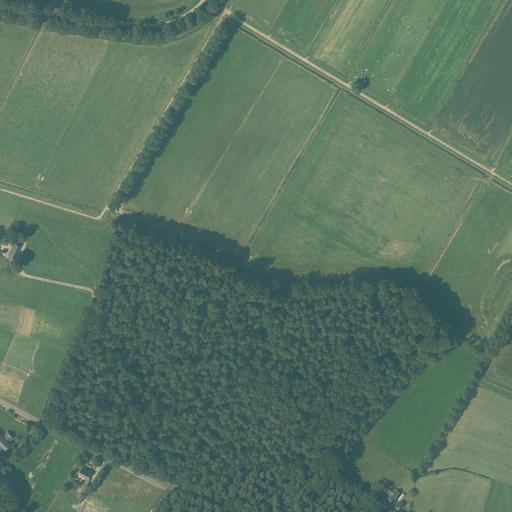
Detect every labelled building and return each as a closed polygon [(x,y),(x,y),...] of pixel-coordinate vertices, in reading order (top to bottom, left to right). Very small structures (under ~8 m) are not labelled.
[(20,245),(14,242),(8,255),(15,258),(20,245)] [(2,437),(0,434),(0,443),(5,448),(9,444),(8,442),(12,437),(10,435),(11,435),(10,434),(9,434),(7,432),(2,437)] [(82,467),(79,474),(85,477),(88,479),(92,472),(82,467)] [(87,484),(84,482),(81,490),(88,493),(91,486),(87,484)] [(394,501),(398,495),(393,492),(390,490),(386,496),(389,498),(387,501),(392,505),(392,504),(393,504),(394,504),(395,503),(395,502),(394,501)] [(81,492),(79,498),(85,501),(87,495),(81,492)]
